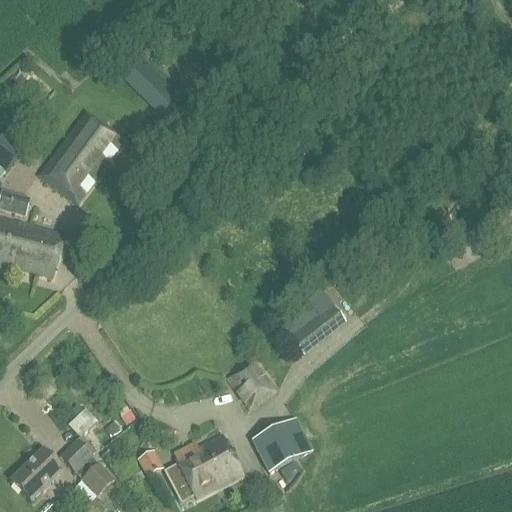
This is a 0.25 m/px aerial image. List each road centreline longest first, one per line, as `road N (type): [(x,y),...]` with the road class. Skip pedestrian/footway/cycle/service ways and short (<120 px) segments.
road 1 (unclassified): [(0,376),(263,120)]
road 2 (track): [(395,0),(263,120)]
